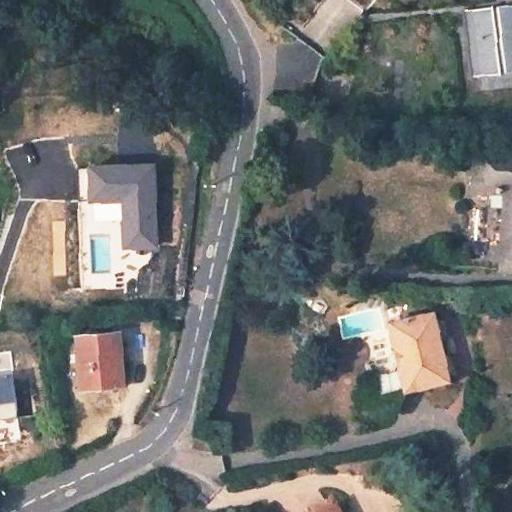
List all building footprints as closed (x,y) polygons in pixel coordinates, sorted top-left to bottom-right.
[(511,72),(511,8),(461,14),(467,76),(511,72)] [(511,151),(468,147),(465,190),(496,191),(491,267),(511,268),(511,151)] [(127,252),(165,251),(163,166),(85,168),(86,204),(126,203),(127,252)] [(388,322),(400,392),(446,384),(434,314),(388,322)] [(125,388),(119,335),(78,339),(82,393),(125,388)]
